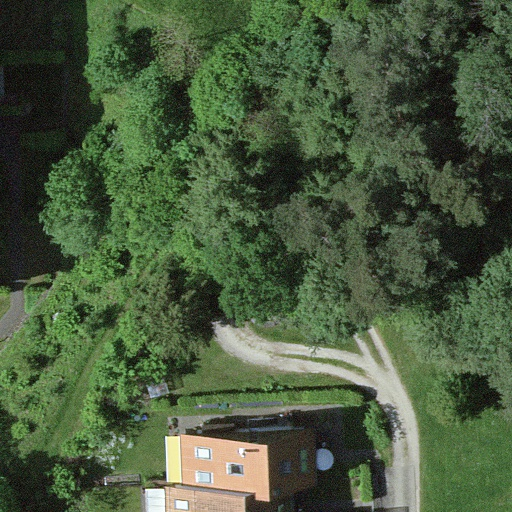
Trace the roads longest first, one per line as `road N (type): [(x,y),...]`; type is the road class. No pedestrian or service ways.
road 1 (residential): [(390,383),(341,290),(302,255),(259,251),(229,272),(222,308),(231,329),(276,355),(355,365)]
road 2 (residential): [(407,511),(402,414),(390,383)]
